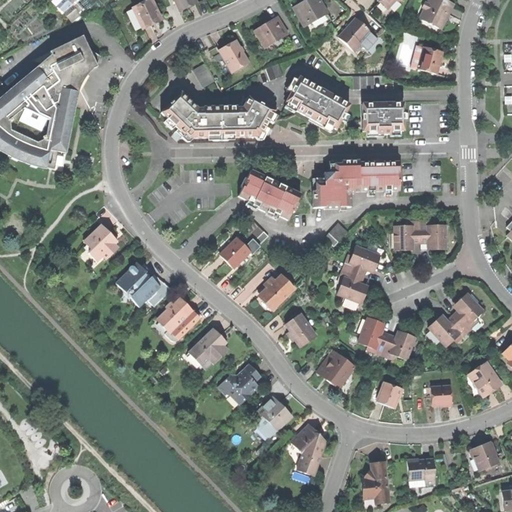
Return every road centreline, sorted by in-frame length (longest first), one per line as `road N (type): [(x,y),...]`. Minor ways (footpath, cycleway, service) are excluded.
road 1 (residential): [(261,0),(175,39),(139,68),(111,139),(115,180),(154,242),(258,334),(302,391),(352,430)]
road 2 (residential): [(482,260),(470,214),(468,45),(482,0)]
road 3 (track): [(0,355),(153,511)]
road 4 (residential): [(352,430),(471,426),(511,407)]
